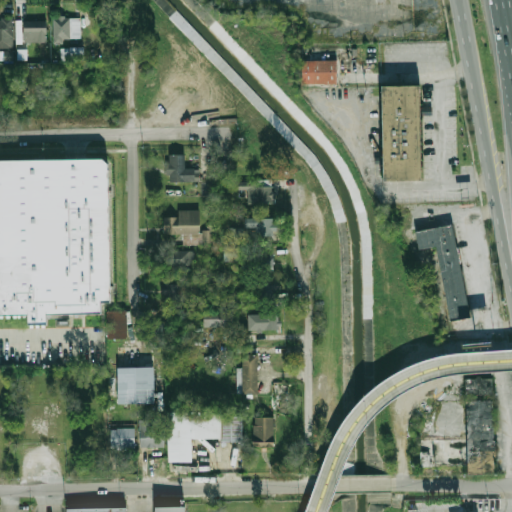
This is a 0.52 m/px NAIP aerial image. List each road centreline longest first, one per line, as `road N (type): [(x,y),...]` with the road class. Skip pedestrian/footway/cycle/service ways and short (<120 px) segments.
road 1 (residential): [(0,491),(331,484)]
road 2 (primary): [(455,0),(511,304)]
road 3 (residential): [(308,484),(306,307),(293,190)]
road 4 (motorway): [(511,353),(439,359),(372,390),(346,419),(308,511)]
road 5 (motorway): [(316,511),(343,441),(383,396),(451,367),(511,364)]
road 6 (residential): [(136,306),(133,66)]
road 7 (residential): [(0,136),(228,135)]
road 8 (motorway): [(500,30),(511,182)]
